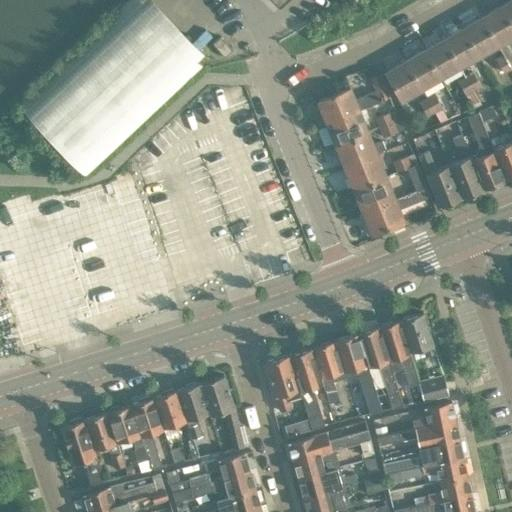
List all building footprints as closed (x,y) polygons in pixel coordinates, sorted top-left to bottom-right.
[(159,0),(122,0),(18,98),(87,171),(211,55),(159,0)] [(511,0),(504,0),(502,1),(511,18),(511,0)] [(511,18),(502,1),(482,13),(498,40),(503,49),(511,64),(511,45),(506,36),(511,32),(511,18)] [(482,13),(463,24),(479,51),(498,40),(482,13)] [(463,24),(444,35),(459,62),(465,71),(473,85),(481,81),(474,67),(469,57),(479,51),(463,24)] [(220,32),(212,38),(225,52),(232,45),(220,32)] [(444,35),(425,46),(441,73),(459,62),(444,35)] [(425,46),(406,57),(422,84),(441,73),(425,46)] [(511,64),(503,49),(496,53),(504,68),(511,64)] [(406,57),(387,67),(389,73),(402,95),(422,84),(406,57)] [(320,99),(318,99),(322,108),(323,108),(328,118),(359,106),(358,105),(380,96),(390,92),(381,69),(370,73),(375,86),(354,95),(349,83),(318,95),(320,99)] [(465,71),(458,75),(466,89),(473,103),(481,100),(473,85),(465,71)] [(435,88),(427,93),(434,107),(440,117),(446,114),(441,104),(443,103),(435,88)] [(427,93),(419,97),(427,111),(434,107),(427,93)] [(493,100),(478,106),(482,116),(497,111),(493,100)] [(395,105),(376,112),(380,123),(394,117),(399,115),(395,105)] [(359,106),(328,118),(332,129),(330,130),(333,138),(335,137),(337,141),(368,128),(359,106)] [(478,106),(468,110),(476,130),(480,141),(476,149),(471,152),(472,155),(473,155),(485,184),(489,183),(492,184),(499,182),(500,178),(506,176),(493,145),(486,126),(482,116),(478,106)] [(394,117),(380,123),(384,132),(398,127),(394,117)] [(338,143),(336,144),(339,153),(341,152),(346,163),(377,150),(376,148),(385,144),(381,135),(372,138),(368,128),(337,141),(338,143)] [(465,154),(450,160),(463,193),(485,184),(473,155),(472,155),(471,152),(462,129),(453,133),(459,148),(462,147),(465,154)] [(511,137),(493,145),(506,176),(511,173),(511,137)] [(429,147),(421,151),(441,202),(463,193),(450,160),(437,166),(429,147)] [(408,151),(393,157),(397,167),(403,164),(403,165),(408,164),(418,159),(417,158),(413,148),(408,151)] [(377,150),(346,163),(349,172),(348,173),(352,183),(353,183),(354,185),(386,172),(377,150)] [(418,159),(408,164),(416,185),(426,181),(418,159)] [(355,188),(354,189),(358,198),(359,197),(363,207),(395,195),(394,194),(386,172),(354,185),(355,188)] [(395,195),(363,207),(367,217),(366,218),(369,227),(371,227),(372,230),(404,218),(399,205),(431,191),(426,181),(416,185),(394,194),(395,195)] [(423,307),(400,315),(413,355),(426,351),(436,348),(423,307)] [(400,315),(379,321),(389,355),(392,367),(405,363),(409,377),(418,375),(413,355),(400,315)] [(379,321),(358,328),(369,362),(378,359),(392,403),(402,400),(392,367),(389,355),(379,321)] [(358,328),(335,335),(346,372),(347,372),(347,373),(357,370),(369,409),(381,405),(370,367),(369,362),(358,328)] [(335,335),(312,343),(324,379),(326,386),(330,399),(339,396),(332,377),(346,372),(335,335)] [(312,343),(289,349),(300,384),(302,391),(309,413),(313,425),(325,421),(312,383),(324,379),(312,343)] [(289,349),(266,357),(281,407),(292,403),(290,395),(302,391),(300,384),(289,349)] [(444,370),(419,376),(424,396),(449,390),(444,370)] [(224,371),(200,378),(210,409),(210,411),(224,407),(231,430),(241,427),(236,408),(224,371)] [(186,383),(177,386),(187,416),(192,434),(203,430),(198,413),(210,409),(200,378),(196,380),(195,378),(186,381),(186,383)] [(164,390),(154,393),(164,423),(168,434),(180,430),(176,419),(187,416),(177,386),(173,387),(173,385),(163,388),(164,390)] [(141,397),(131,400),(151,463),(162,460),(152,429),(164,425),(164,423),(154,393),(150,394),(149,392),(140,395),(141,397)] [(423,413),(412,415),(414,423),(414,425),(456,417),(452,397),(424,403),(427,414),(423,415),(423,413)] [(111,406),(108,407),(118,437),(132,433),(135,443),(133,444),(137,457),(139,457),(141,466),(151,463),(131,400),(121,403),(120,401),(111,405),(111,406)] [(108,407),(85,414),(94,445),(107,441),(112,451),(111,451),(115,464),(126,461),(118,437),(108,407)] [(71,419),(62,422),(71,452),(74,460),(85,456),(92,478),(104,476),(94,445),(85,414),(81,416),(80,413),(70,417),(71,419)] [(309,413),(284,420),(288,431),(313,425),(309,413)] [(387,431),(377,433),(378,440),(416,432),(419,444),(432,441),(460,435),(456,417),(414,425),(414,423),(387,429),(387,431)] [(385,421),(375,424),(377,433),(387,431),(387,429),(385,421)] [(315,430),(288,438),(294,457),(335,445),(360,437),(361,438),(371,435),(368,424),(331,435),(328,426),(315,430)] [(241,427),(231,430),(234,444),(244,442),(244,440),(241,427)] [(371,435),(361,438),(364,452),(375,449),(371,435)] [(420,450),(383,458),(386,471),(388,470),(464,453),(460,435),(432,441),(419,444),(420,450)] [(181,441),(170,444),(174,457),(185,454),(181,441)] [(335,445),(294,457),(299,475),(340,463),(335,445)] [(189,473),(170,479),(173,488),(251,466),(246,448),(218,455),(204,459),(207,468),(207,470),(190,475),(189,473)] [(375,452),(364,455),(367,468),(379,465),(375,452)] [(464,453),(388,470),(390,477),(435,467),(434,465),(438,464),(440,477),(468,471),(464,453)] [(132,459),(125,461),(127,469),(134,467),(132,459)] [(340,463),(299,475),(304,493),(349,481),(349,480),(358,477),(355,469),(343,473),(340,463)] [(251,466),(173,488),(176,497),(214,485),(216,495),(256,485),(251,466)] [(84,492),(81,493),(84,503),(87,502),(88,507),(165,484),(165,483),(160,468),(152,470),(154,476),(124,486),(121,478),(110,481),(83,489),(84,492)] [(380,470),(363,474),(367,489),(384,485),(380,470)] [(428,489),(428,490),(429,497),(471,488),(468,471),(440,477),(443,488),(438,489),(438,487),(428,489)] [(349,481),(304,493),(309,511),(336,503),(336,502),(349,498),(347,489),(351,488),(349,481)] [(90,511),(131,511),(132,511),(129,503),(155,496),(168,492),(165,484),(88,507),(90,511)] [(200,509),(191,511),(226,511),(261,503),(256,485),(216,495),(219,503),(200,509)] [(416,500),(394,504),(395,511),(416,511),(416,510),(446,504),(447,511),(476,511),(475,508),(471,488),(429,497),(416,500)] [(338,511),(336,503),(309,511),(377,511),(378,511),(375,503),(375,500),(351,507),(352,509),(342,511),(338,511)] [(387,500),(375,503),(378,511),(389,509),(387,500)] [(263,511),(261,503),(226,511),(263,511)]
